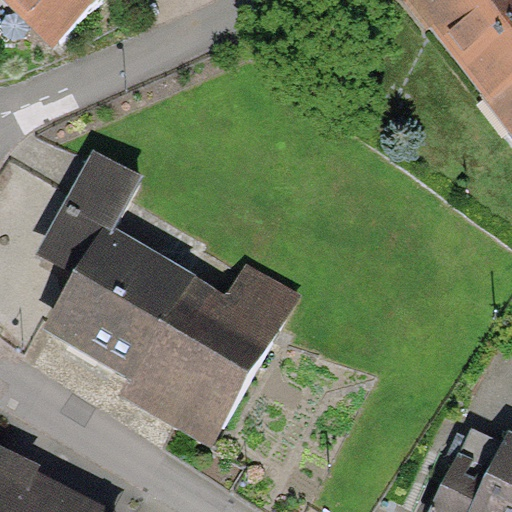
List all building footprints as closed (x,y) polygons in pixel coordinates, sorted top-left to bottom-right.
[(3,0),(53,50),(103,0),(3,0)] [(511,136),(511,0),(399,0),(426,35),(432,30),(511,136)] [(26,359),(168,450),(178,431),(210,449),(297,296),(246,267),(228,299),(110,232),(137,184),(95,160),(40,255),(81,278),(54,325),(44,319),(26,359)] [(435,511),(511,511),(511,434),(505,446),(474,431),(465,450),(435,511)] [(0,511),(112,511),(39,475),(42,469),(0,448),(0,511)]
